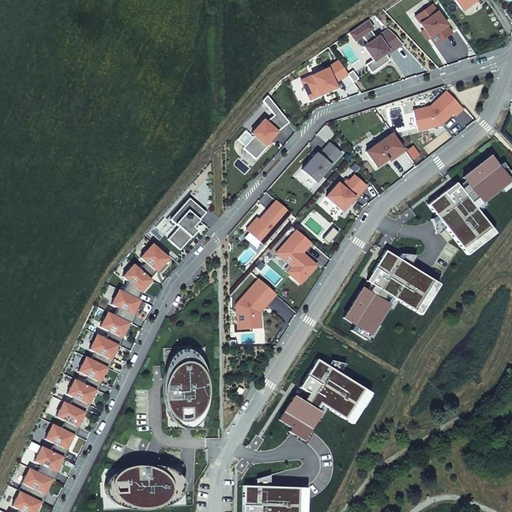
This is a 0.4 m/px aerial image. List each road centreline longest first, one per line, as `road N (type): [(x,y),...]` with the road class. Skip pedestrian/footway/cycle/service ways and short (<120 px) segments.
road 1 (residential): [(511,59),(315,123),(169,290),(60,511)]
road 2 (residential): [(511,68),(483,131),(369,224),(227,453),(210,511)]
road 3 (track): [(339,511),(364,475),(485,396),(511,345)]
road 4 (unknown): [(227,222),(221,466)]
